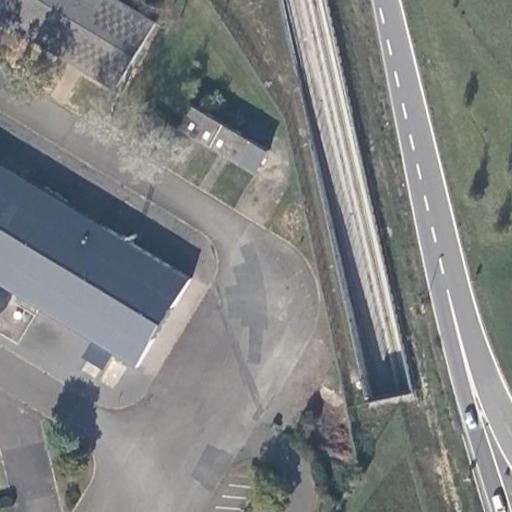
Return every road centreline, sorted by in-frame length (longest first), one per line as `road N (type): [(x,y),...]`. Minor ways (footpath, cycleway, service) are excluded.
road 1 (trunk): [(386,0),(444,258)]
road 2 (trunk): [(444,258),(438,293),(501,511)]
road 3 (trunk): [(444,258),(511,435)]
